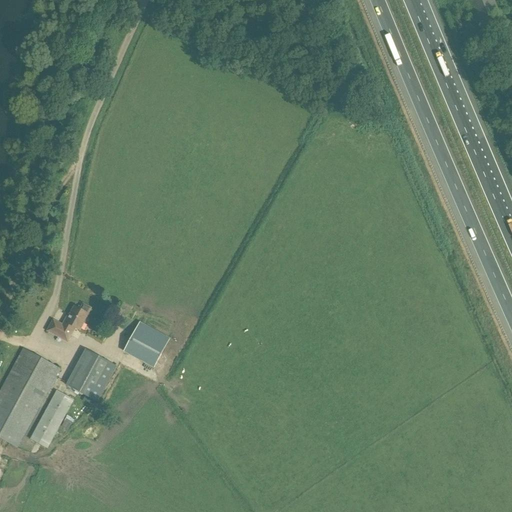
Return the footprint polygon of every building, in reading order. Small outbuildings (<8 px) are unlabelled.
[(498,0),(476,0),(485,21),(511,10),(510,5),(502,8),(498,0)] [(55,323),(50,333),(69,343),(76,330),(80,332),(92,310),(83,305),(80,311),(75,309),(69,321),(68,321),(64,328),(55,323)] [(140,325),(125,354),(154,370),(169,340),(140,325)] [(24,349),(0,393),(0,439),(18,449),(61,370),(24,349)] [(96,405),(116,368),(85,352),(66,389),(96,405)] [(75,402),(57,392),(31,440),(49,450),(75,402)]
